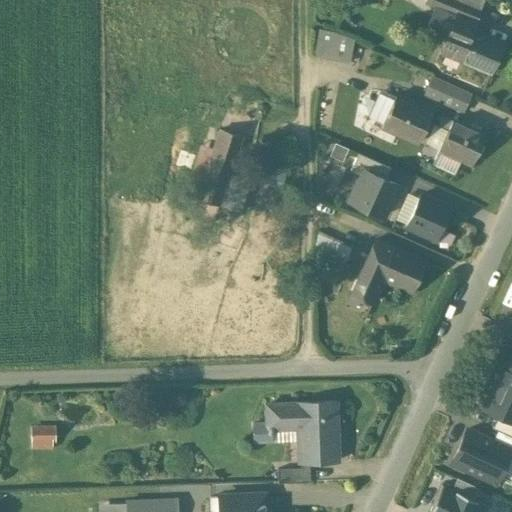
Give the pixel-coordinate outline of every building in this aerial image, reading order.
[(480,11),(453,0),(427,0),(426,4),(475,24),(480,11)] [(472,31),(454,23),(442,53),(459,60),(472,31)] [(333,33),(319,31),(315,56),(329,58),(333,33)] [(503,44),(472,31),(459,60),(491,73),(503,44)] [(470,93),(434,77),(426,96),(461,112),(470,93)] [(432,112),(397,96),(382,128),(417,144),(432,112)] [(452,122),(442,117),(437,129),(447,134),(452,122)] [(484,135),(453,121),(452,122),(447,134),(439,149),(471,164),(484,135)] [(220,131),(199,124),(177,192),(198,199),(220,131)] [(347,150),(336,145),(331,156),(342,161),(347,150)] [(363,169),(385,179),(390,169),(358,154),(350,171),(361,175),(363,169)] [(349,202),(383,217),(397,186),(385,179),(363,169),(361,175),(349,202)] [(406,224),(406,226),(435,240),(450,209),(420,195),(413,211),(406,224)] [(406,224),(413,211),(403,205),(397,219),(406,224)] [(352,248),(318,233),(314,249),(315,250),(315,258),(342,270),(352,248)] [(426,262),(376,240),(362,271),(382,281),(412,293),(426,262)] [(382,281),(362,271),(351,294),(372,304),(382,281)] [(511,357),(504,353),(498,367),(493,369),(489,379),(511,389),(511,357)] [(511,389),(489,379),(484,388),(486,393),(479,407),(498,415),(511,421),(511,389)] [(334,401),(297,402),(297,404),(266,405),(267,428),(268,428),(268,434),(272,433),(272,428),(298,427),(299,462),(336,461),(335,430),(332,430),(331,402),(334,402),(334,401)] [(511,421),(498,415),(492,429),(497,431),(511,437),(511,421)] [(511,448),(493,440),(468,427),(450,465),(496,486),(511,451),(511,448)] [(511,437),(497,431),(493,440),(511,448),(511,437)] [(38,432),(38,447),(61,447),(61,432),(38,432)] [(309,467),(277,469),(277,483),(309,482),(309,467)] [(473,499),(478,488),(457,478),(452,489),(473,499)] [(487,511),(490,507),(473,499),(452,489),(441,484),(428,511),(487,511)] [(263,511),(263,495),(245,496),(246,511),(245,511),(263,511)] [(245,496),(217,497),(217,511),(245,511),(246,511),(245,496)] [(217,511),(217,497),(209,497),(209,511),(217,511)] [(171,511),(171,500),(127,501),(127,511),(171,511)]
